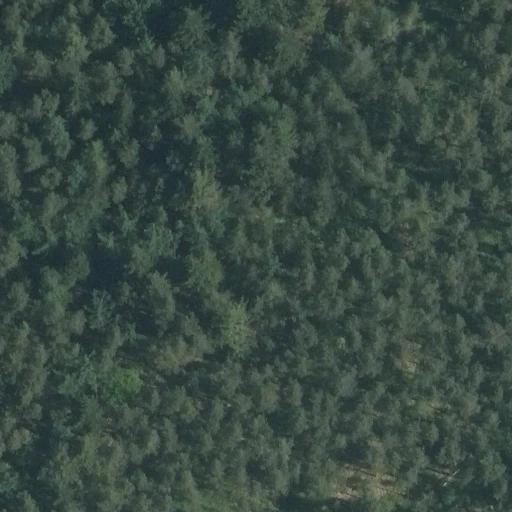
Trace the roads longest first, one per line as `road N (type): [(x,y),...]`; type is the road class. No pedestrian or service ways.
road 1 (track): [(5,442),(247,371),(223,237),(263,204),(283,174),(333,30),(354,0)]
road 2 (track): [(0,121),(39,53),(56,0)]
